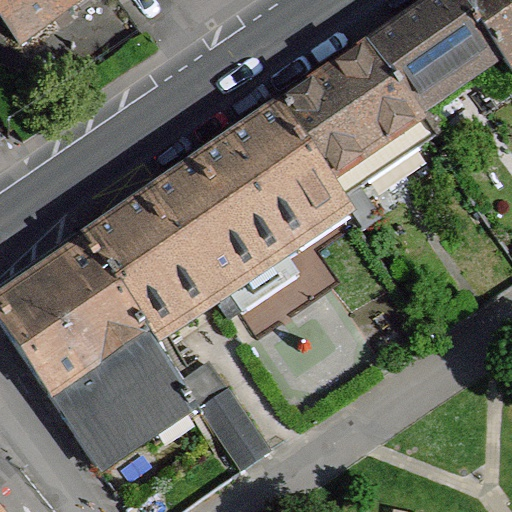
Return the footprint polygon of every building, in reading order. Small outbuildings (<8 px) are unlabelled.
[(86,0),(0,0),(0,15),(24,49),(86,0)] [(448,0),(375,52),(422,121),(429,116),(421,103),(495,52),(459,0),(448,0)] [(511,0),(459,0),(495,52),(511,75),(511,0)] [(283,114),(343,203),(363,190),(436,142),(422,121),(375,52),(283,114)] [(343,203),(283,114),(90,245),(95,254),(149,335),(210,294),(221,307),(232,299),(288,261),(301,252),(292,239),(343,203)] [(363,190),(343,203),(353,218),(363,233),(383,221),(363,190)] [(292,239),(301,252),(353,218),(343,203),(292,239)] [(159,350),(149,335),(95,254),(0,318),(0,321),(101,472),(149,436),(146,431),(184,405),(190,413),(196,408),(183,387),(159,350)] [(302,278),(288,261),(232,299),(244,317),(302,278)] [(159,350),(221,307),(210,294),(149,335),(159,350)] [(210,368),(183,387),(196,408),(203,414),(231,395),(210,368)] [(245,475),(273,456),(231,395),(203,414),(245,475)]
